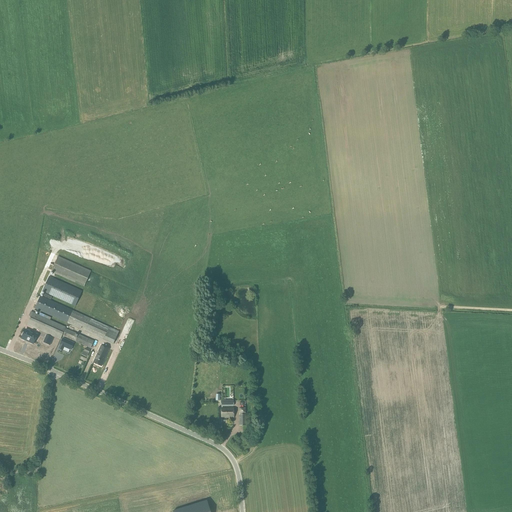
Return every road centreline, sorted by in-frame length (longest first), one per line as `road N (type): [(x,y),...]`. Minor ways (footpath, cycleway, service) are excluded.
road 1 (unclassified): [(242,511),(236,466),(223,448),(53,371)]
road 2 (unknown): [(236,466),(256,441),(258,375),(232,344),(220,342)]
road 3 (unclassified): [(0,469),(30,471),(39,459),(53,371)]
